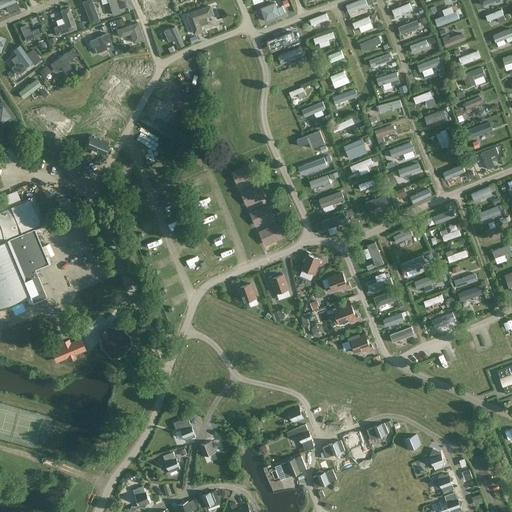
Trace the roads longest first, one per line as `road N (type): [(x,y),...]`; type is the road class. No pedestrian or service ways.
road 1 (unclassified): [(167,380),(85,185),(110,161),(159,65)]
road 2 (unclassified): [(308,238),(264,125),(267,75),(238,0)]
road 3 (unclassified): [(308,238),(194,302),(167,380)]
road 4 (unclassified): [(167,380),(99,511)]
